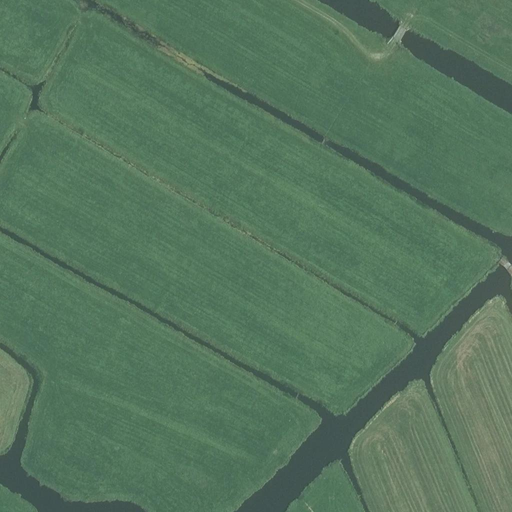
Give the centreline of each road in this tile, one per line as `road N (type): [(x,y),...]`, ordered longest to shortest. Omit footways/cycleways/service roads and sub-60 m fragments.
road 1 (track): [(511,270),(46,0)]
road 2 (track): [(431,0),(381,56),(365,53),(293,0)]
